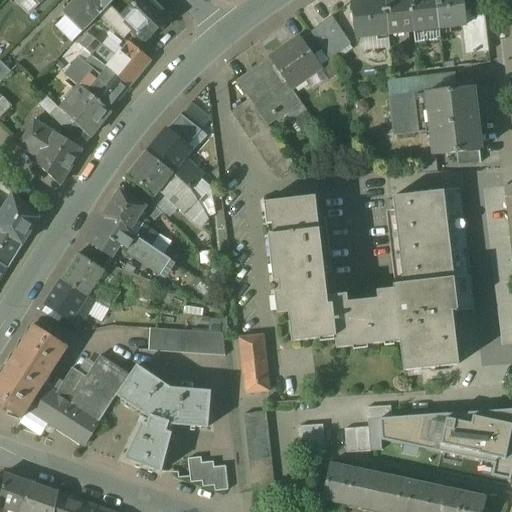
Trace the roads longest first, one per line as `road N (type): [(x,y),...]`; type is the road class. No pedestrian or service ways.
road 1 (residential): [(224,29),(147,106),(0,329)]
road 2 (residential): [(0,450),(140,495)]
